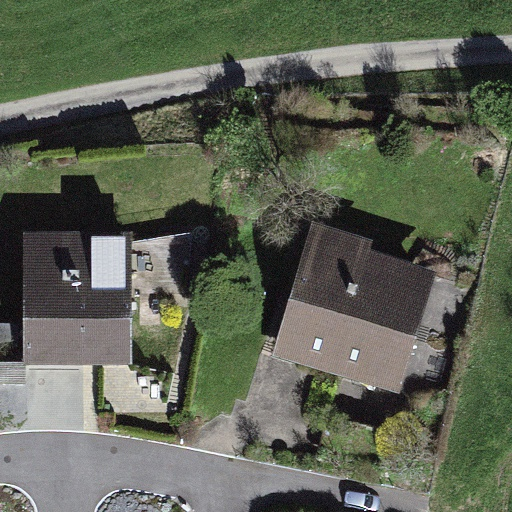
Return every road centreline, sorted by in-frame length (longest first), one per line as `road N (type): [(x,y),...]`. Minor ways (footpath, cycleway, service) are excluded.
road 1 (unclassified): [(0,125),(222,80),(511,49)]
road 2 (residential): [(382,511),(108,459),(0,460)]
